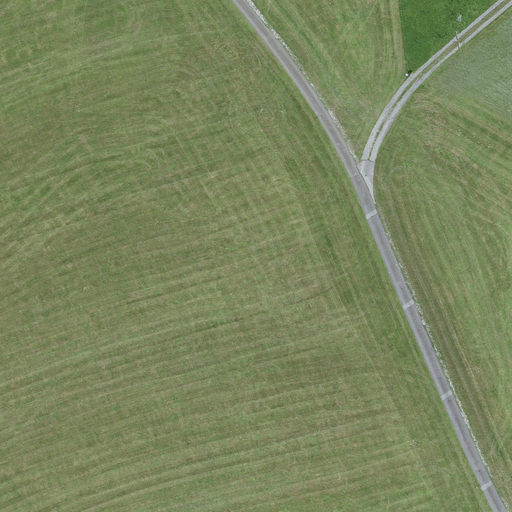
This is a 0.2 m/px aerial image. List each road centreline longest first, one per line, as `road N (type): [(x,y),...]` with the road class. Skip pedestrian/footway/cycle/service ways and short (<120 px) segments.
road 1 (track): [(497,511),(362,187),(296,77),(236,0)]
road 2 (track): [(506,0),(405,86),(373,138),(362,187)]
